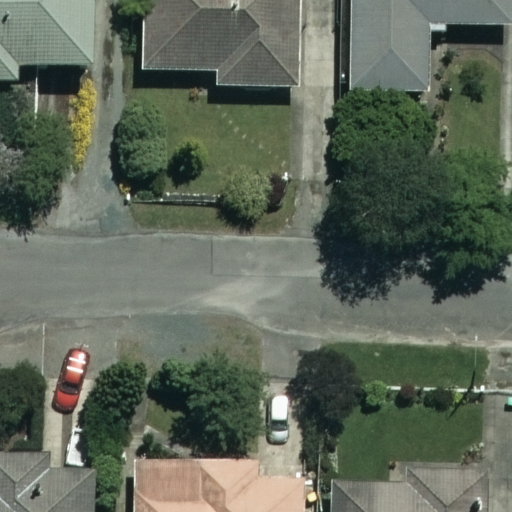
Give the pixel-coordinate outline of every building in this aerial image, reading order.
[(0,0),(0,86),(23,87),(23,72),(39,73),(99,74),(99,0),(0,0)] [(144,0),(143,74),(218,75),(218,89),(303,91),(304,0),(144,0)] [(511,0),(354,0),(353,97),(433,97),(433,29),(511,30),(511,0)] [(97,511),(99,475),(54,474),(54,459),(0,457),(0,511),(97,511)] [(306,511),(307,500),(307,486),(263,485),(263,468),(136,465),(135,511),(306,511)] [(490,511),(492,474),(407,472),(406,483),(334,485),(334,493),(333,511),(490,511)]
